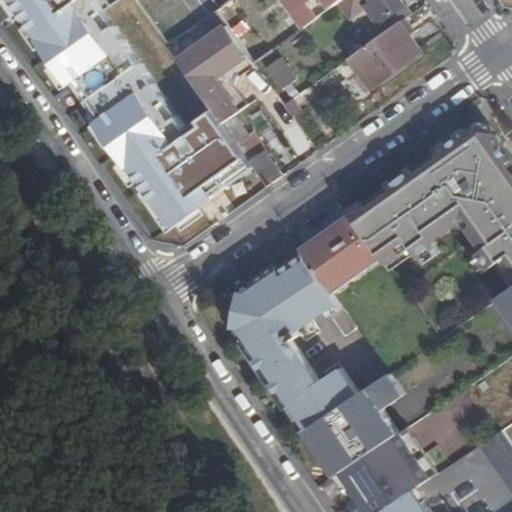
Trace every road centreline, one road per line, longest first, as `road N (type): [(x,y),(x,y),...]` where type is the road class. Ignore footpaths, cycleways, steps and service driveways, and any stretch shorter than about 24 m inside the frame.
road 1 (residential): [(161,295),(501,54)]
road 2 (residential): [(0,71),(161,295)]
road 3 (residential): [(161,295),(305,511)]
